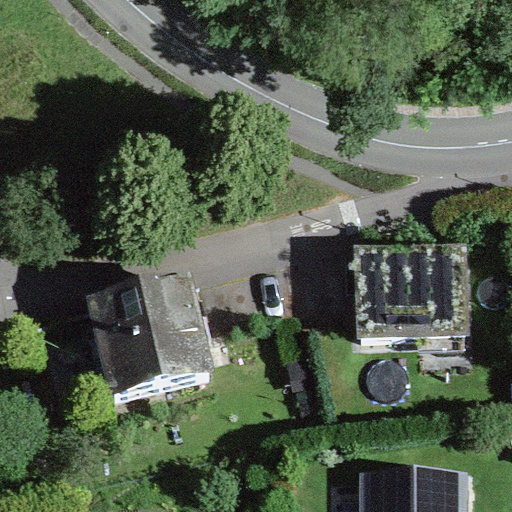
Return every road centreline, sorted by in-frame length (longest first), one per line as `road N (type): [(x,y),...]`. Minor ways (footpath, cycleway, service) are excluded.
road 1 (residential): [(0,286),(122,279),(511,155)]
road 2 (tertiary): [(122,0),(303,115),(511,146)]
